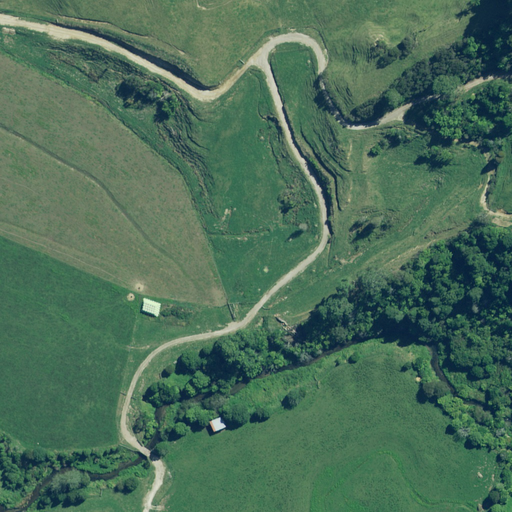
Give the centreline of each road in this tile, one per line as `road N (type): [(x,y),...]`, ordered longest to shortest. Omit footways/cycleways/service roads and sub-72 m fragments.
road 1 (track): [(473,175),(414,237),(317,294),(150,347)]
road 2 (track): [(511,79),(406,92),(408,134),(478,156)]
road 3 (track): [(150,347),(125,424),(150,455),(155,485),(145,511)]
road 4 (track): [(150,347),(0,298)]
